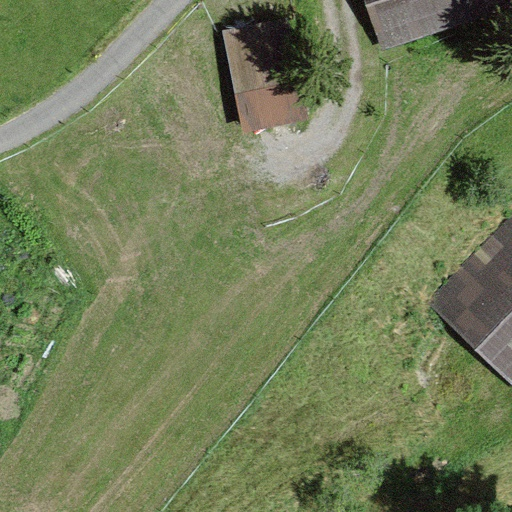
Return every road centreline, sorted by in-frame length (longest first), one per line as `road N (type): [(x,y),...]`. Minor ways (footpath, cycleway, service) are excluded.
road 1 (unclassified): [(0,140),(69,101),(171,0)]
road 2 (track): [(511,422),(408,477),(383,511)]
